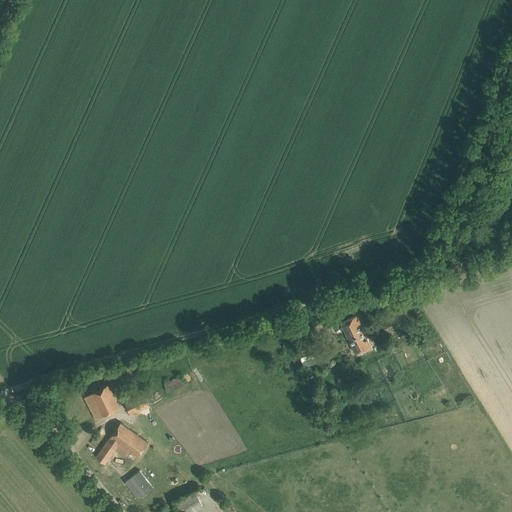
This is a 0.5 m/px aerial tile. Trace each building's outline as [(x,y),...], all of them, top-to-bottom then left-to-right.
[(370,295),(375,309),(393,302),(389,289),(370,295)] [(341,322),(343,327),(355,352),(370,346),(357,315),(341,322)] [(302,359),(304,365),(316,362),(315,356),(302,359)] [(167,391),(185,384),(181,376),(164,383),(167,391)] [(96,418),(105,414),(120,406),(116,399),(120,396),(113,382),(109,384),(108,384),(85,396),(96,418)] [(148,405),(143,394),(125,402),(131,413),(148,405)] [(121,422),(96,456),(105,463),(115,449),(125,456),(129,450),(138,456),(148,442),(121,422)] [(189,463),(185,464),(189,471),(183,474),(190,486),(199,481),(189,463)] [(183,511),(193,511),(204,507),(197,492),(178,500),(183,511)]
